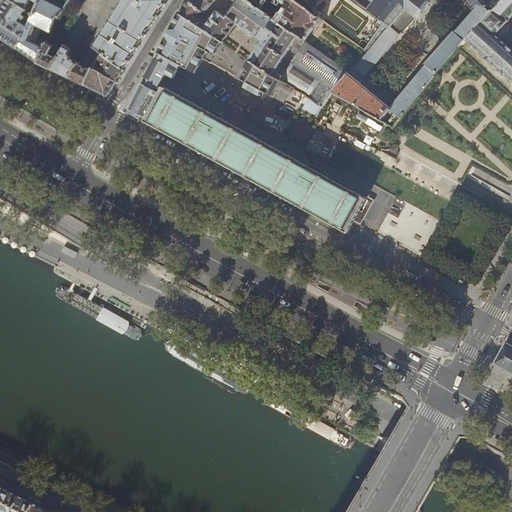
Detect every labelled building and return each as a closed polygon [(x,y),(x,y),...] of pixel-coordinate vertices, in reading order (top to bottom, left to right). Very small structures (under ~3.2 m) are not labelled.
[(0,36),(7,42),(12,44),(27,17),(24,15),(27,10),(24,9),(10,0),(6,0),(0,11),(0,36)] [(10,0),(24,9),(29,0),(30,0),(35,3),(36,0),(10,0)] [(12,44),(30,55),(35,58),(41,48),(26,40),(33,27),(49,34),(55,19),(60,21),(66,9),(47,0),(36,0),(36,2),(35,3),(27,17),(12,44)] [(118,0),(114,7),(88,48),(99,54),(100,55),(125,70),(135,52),(136,50),(150,29),(154,22),(158,16),(166,3),(164,0),(118,0)] [(189,0),(187,3),(179,13),(187,19),(221,42),(222,43),(235,24),(261,41),(249,61),(247,68),(241,79),(247,83),(245,86),(244,86),(243,87),(258,96),(261,91),(271,96),(279,80),(305,96),(305,97),(322,106),(333,91),(349,72),(304,41),(246,0),(189,0)] [(246,0),(304,41),(320,19),(319,18),(294,0),(246,0)] [(294,0),(319,18),(321,14),(314,9),(320,0),(294,0)] [(378,0),(370,11),(385,22),(365,50),(349,72),(333,91),(393,126),(466,40),(498,6),(497,5),(502,0),(378,0)] [(511,0),(502,0),(497,5),(498,6),(466,40),(485,58),(484,58),(504,76),(511,82),(511,0)] [(179,13),(146,77),(160,85),(165,74),(173,78),(181,65),(195,72),(207,50),(214,54),(221,42),(187,19),(179,13)] [(44,63),(50,67),(55,57),(48,54),(52,47),(44,43),(41,48),(35,58),(44,63)] [(65,75),(68,76),(76,62),(68,57),(69,56),(66,54),(69,49),(61,45),(55,57),(50,67),(65,75)] [(118,80),(125,70),(100,55),(91,70),(115,83),(118,80)] [(74,79),(83,84),(91,70),(76,62),(68,76),(74,79)] [(107,96),(108,96),(115,83),(91,70),(83,84),(96,90),(107,96)] [(354,221),(367,199),(163,87),(162,90),(158,88),(160,85),(146,77),(145,79),(129,109),(139,114),(147,118),(145,121),(338,228),(348,233),(354,221)] [(234,98),(229,109),(248,116),(252,105),(234,98)] [(140,329),(63,287),(61,286),(58,288),(56,291),(56,294),(57,297),(133,339),(137,339),(139,338),(142,333),(142,330),(140,329)] [(165,345),(167,352),(239,392),(248,392),(250,387),(247,380),(174,340),(168,340),(165,345)] [(511,372),(511,343),(508,341),(502,351),(495,363),(511,372)] [(270,394),(268,395),(265,398),(264,402),(265,404),(266,405),(344,447),(347,447),(348,446),(351,440),(351,439),(350,437),(272,395),(270,394)] [(0,511),(23,511),(28,504),(17,499),(0,490),(0,511)]
